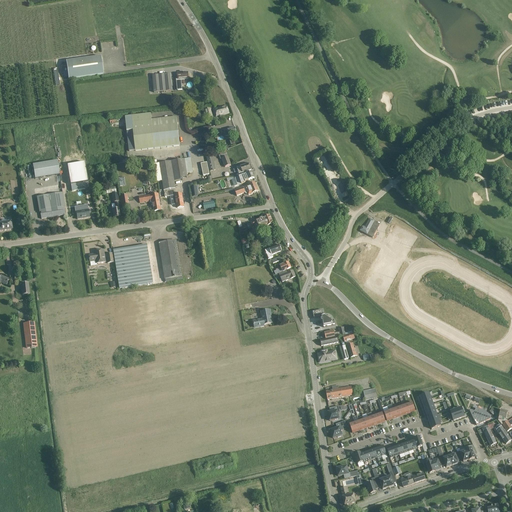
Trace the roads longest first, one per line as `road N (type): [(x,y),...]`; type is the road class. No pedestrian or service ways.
road 1 (residential): [(322,282),(351,224),(376,197),(459,126),(511,107)]
road 2 (tertiary): [(272,205),(181,0)]
road 3 (tertiary): [(511,395),(390,339),(322,282)]
road 4 (residential): [(93,341),(101,396),(254,374)]
road 5 (residential): [(486,462),(470,427),(429,440),(423,423),(323,456)]
road 6 (unclassified): [(272,205),(75,234)]
road 7 (unclassified): [(347,511),(486,462)]
